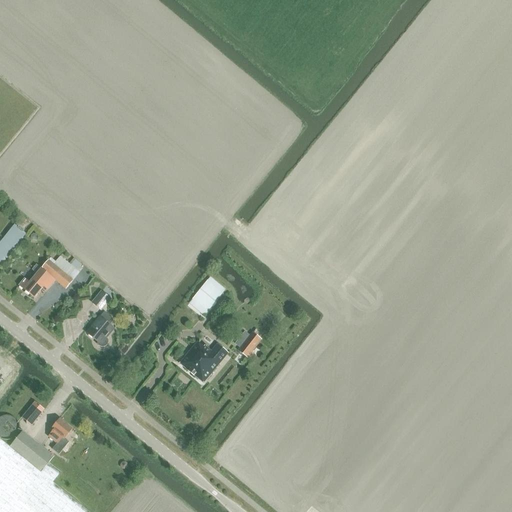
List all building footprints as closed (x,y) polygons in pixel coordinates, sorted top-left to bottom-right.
[(0,242),(0,266),(26,234),(15,224),(0,242)] [(34,278),(30,283),(25,279),(19,285),(34,298),(44,287),(47,289),(55,280),(66,289),(73,280),(49,260),(42,268),(42,269),(34,278)] [(210,277),(187,305),(204,319),(226,291),(210,277)] [(102,293),(93,304),(101,311),(110,300),(102,293)] [(113,321),(111,319),(111,318),(105,313),(96,323),(94,321),(94,322),(97,324),(95,327),(94,327),(87,334),(99,343),(97,345),(100,347),(101,348),(103,348),(105,347),(107,346),(108,344),(108,342),(108,340),(106,339),(114,330),(110,326),(113,323),(113,321)] [(238,351),(247,358),(248,357),(252,353),(261,341),(252,334),(238,351)] [(180,364),(198,379),(203,383),(228,353),(217,345),(212,351),(205,346),(204,347),(198,342),(180,364)] [(256,357),(252,353),(248,357),(253,361),(256,357)] [(36,403),(23,418),(32,426),(44,410),(36,403)] [(72,430),(60,419),(52,429),(54,431),(48,437),(57,444),(52,450),(59,455),(69,443),(65,439),(72,430)] [(0,511),(91,511),(64,490),(54,482),(62,473),(50,464),(55,458),(53,457),(49,453),(23,432),(10,448),(0,439),(0,511)]
